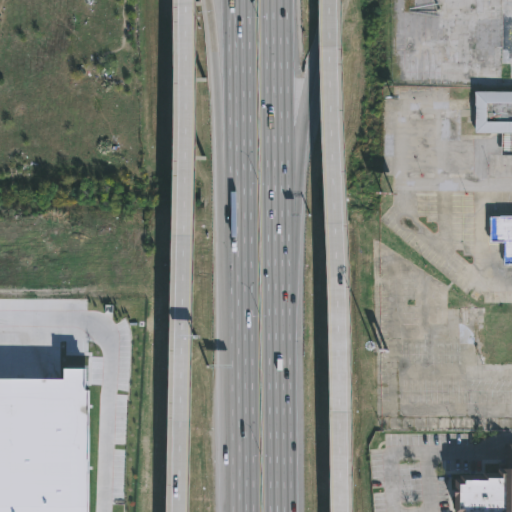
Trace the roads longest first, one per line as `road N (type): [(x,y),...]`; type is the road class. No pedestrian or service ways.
road 1 (motorway): [(343,511),(331,0)]
road 2 (motorway): [(187,0),(181,511)]
road 3 (motorway): [(240,0),(242,511)]
road 4 (motorway): [(281,511),(277,125)]
road 5 (motorway): [(277,125),(277,0)]
